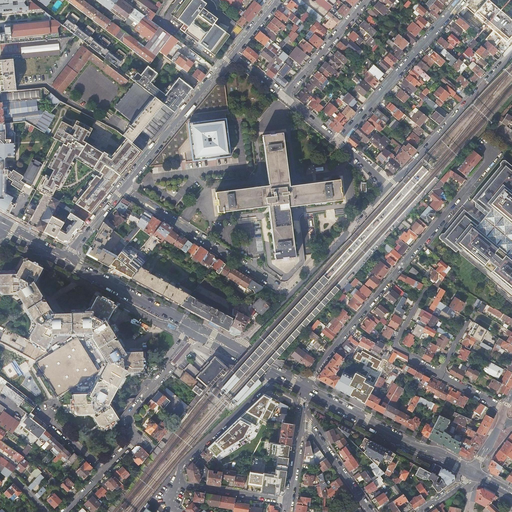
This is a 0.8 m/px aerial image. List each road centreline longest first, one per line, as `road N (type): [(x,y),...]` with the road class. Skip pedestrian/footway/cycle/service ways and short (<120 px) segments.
road 1 (residential): [(305,388),(486,163),(488,147)]
road 2 (residential): [(289,295),(122,187)]
road 3 (residential): [(338,141),(461,0)]
road 4 (secondary): [(305,388),(472,471)]
road 5 (residential): [(511,54),(388,186)]
road 6 (residential): [(122,187),(232,53)]
road 7 (residential): [(276,372),(181,466),(175,483)]
road 8 (residential): [(388,186),(289,295)]
road 9 (residential): [(366,0),(286,98)]
